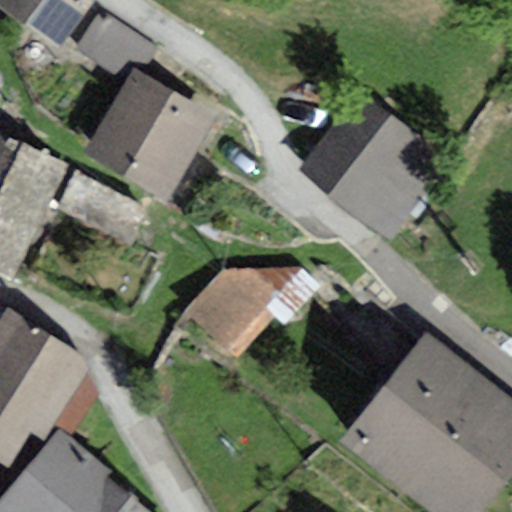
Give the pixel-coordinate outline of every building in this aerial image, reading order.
[(0,0),(0,8),(59,48),(93,2),(91,0),(0,0)] [(97,16),(73,51),(95,66),(98,63),(126,82),(134,71),(141,77),(161,49),(108,13),(103,20),(97,16)] [(190,162),(216,118),(141,77),(134,71),(126,82),(110,111),(83,155),(166,204),(190,162)] [(363,91),(298,168),(388,244),(453,167),(363,91)] [(0,186),(22,143),(0,131),(0,186)] [(22,143),(0,186),(0,276),(10,282),(67,165),(22,143)] [(147,210),(75,171),(55,208),(127,247),(147,210)] [(223,272),(184,314),(234,360),(275,319),(287,305),(251,268),(223,272)] [(287,305),(275,319),(283,326),(320,288),(300,268),(251,268),(287,305)] [(0,464),(8,470),(30,434),(43,443),(55,424),(85,374),(90,366),(6,309),(0,318),(0,464)] [(403,489),(489,384),(427,334),(340,443),(403,489)] [(85,374),(55,424),(70,435),(98,395),(85,374)] [(511,404),(489,384),(403,489),(429,511),(478,511),(511,471),(511,404)] [(0,511),(120,511),(133,497),(109,477),(114,473),(59,430),(0,500),(0,511)] [(150,511),(133,497),(120,511),(150,511)]
